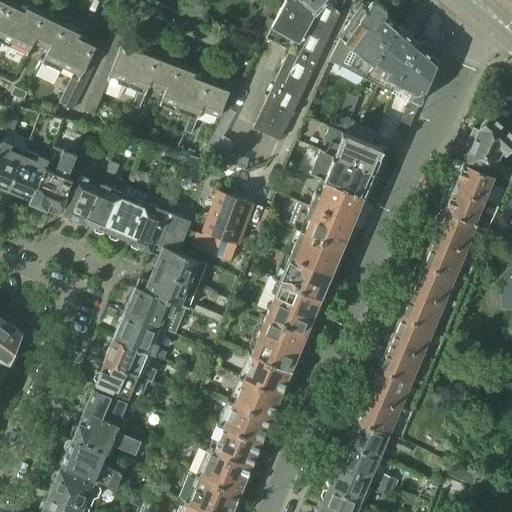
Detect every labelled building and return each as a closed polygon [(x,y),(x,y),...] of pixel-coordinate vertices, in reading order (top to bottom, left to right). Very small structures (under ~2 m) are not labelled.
[(0,0),(0,19),(9,0),(8,0),(0,0)] [(25,8),(9,0),(0,19),(0,39),(28,53),(34,39),(32,38),(45,12),(27,3),(25,8)] [(254,126),(281,139),(340,10),(328,0),(285,0),(285,2),(265,36),(289,49),(254,126)] [(263,40),(265,36),(285,2),(281,0),(268,0),(261,12),(268,16),(256,36),(263,40)] [(357,0),(340,25),(328,55),(338,59),(345,40),(372,62),(374,61),(397,24),(384,13),(385,11),(384,5),(378,0),(357,0)] [(34,39),(50,47),(52,48),(65,21),(67,17),(47,7),(45,12),(32,38),(34,39)] [(82,71),(90,54),(96,42),(80,35),(82,30),(65,21),(52,48),(50,47),(37,74),(49,81),(57,78),(61,70),(72,75),(79,78),(82,71)] [(398,25),(397,24),(374,61),(389,70),(386,76),(397,82),(417,40),(398,24),(398,25)] [(116,55),(123,36),(117,33),(110,53),(116,55)] [(116,55),(108,75),(107,79),(108,79),(103,92),(117,97),(126,86),(139,91),(133,105),(141,108),(150,84),(161,56),(157,54),(142,48),(144,43),(123,35),(123,36),(116,55)] [(96,42),(91,52),(99,55),(105,41),(98,37),(96,42)] [(417,40),(397,82),(411,90),(408,98),(420,102),(436,59),(431,56),(431,54),(430,54),(431,46),(432,45),(430,44),(430,45),(427,42),(427,41),(426,40),(419,41),(417,40)] [(150,84),(165,90),(166,90),(177,62),(179,57),(159,49),(157,54),(161,56),(150,84)] [(90,54),(84,67),(92,70),(97,58),(99,55),(91,52),(90,54)] [(110,53),(102,73),(108,75),(116,55),(110,53)] [(196,70),(177,62),(166,90),(165,90),(160,104),(190,115),(184,131),(192,133),(201,109),(199,108),(210,80),(195,74),(196,70)] [(79,78),(77,81),(84,85),(89,75),(92,70),(84,67),(82,71),(79,78)] [(102,73),(94,92),(102,95),(103,92),(108,79),(107,79),(108,75),(102,73)] [(79,78),(72,75),(67,85),(63,93),(70,96),(77,81),(79,78)] [(212,76),(210,80),(199,108),(201,109),(219,116),(232,83),(212,76)] [(81,92),(84,85),(77,81),(70,96),(77,100),(81,92)] [(15,84),(11,93),(23,99),(28,91),(15,84)] [(94,115),(102,95),(94,92),(87,112),(94,115)] [(63,93),(59,102),(73,108),(77,100),(70,96),(63,93)] [(406,134),(418,107),(411,104),(410,108),(406,107),(396,130),(406,134)] [(466,143),(470,145),(465,158),(481,164),(483,160),(495,165),(494,167),(503,171),(501,177),(510,181),(511,175),(511,164),(498,159),(501,152),(504,153),(505,152),(511,155),(511,122),(502,113),(493,114),(491,113),(478,127),(473,126),(466,143)] [(12,118),(5,116),(0,128),(7,130),(8,129),(12,118)] [(52,117),(47,134),(57,137),(62,120),(52,117)] [(8,129),(12,130),(16,120),(12,118),(8,129)] [(370,143),(376,131),(354,122),(349,134),(370,143)] [(330,140),(325,151),(373,171),(374,170),(379,168),(382,161),(379,155),(382,148),(370,143),(349,134),(330,126),(326,138),(330,140)] [(158,138),(160,130),(151,128),(149,136),(158,138)] [(3,139),(2,141),(0,145),(0,188),(3,190),(7,188),(9,189),(26,149),(28,144),(13,138),(11,143),(3,139)] [(54,169),(45,165),(32,198),(31,200),(32,200),(34,205),(40,207),(45,205),(58,211),(72,176),(67,174),(70,167),(76,169),(80,161),(84,150),(78,148),(76,153),(63,147),(54,169)] [(21,194),(32,198),(45,165),(48,158),(26,149),(9,189),(11,190),(13,194),(18,196),(21,194)] [(84,149),(84,150),(80,161),(87,164),(92,152),(84,149)] [(316,174),(322,176),(364,193),(365,192),(369,190),(372,184),(370,179),(373,171),(325,151),(321,149),(316,160),(321,162),(316,174)] [(187,165),(204,170),(208,160),(201,158),(191,155),(187,165)] [(111,160),(106,170),(115,174),(120,164),(111,160)] [(438,207),(444,209),(473,221),(487,189),(484,187),(491,172),(464,161),(456,180),(451,178),(438,207)] [(83,220),(85,221),(99,186),(101,182),(88,177),(79,173),(62,211),(72,216),(72,217),(73,221),(78,223),(83,221),(83,220)] [(364,193),(322,176),(321,179),(325,180),(320,192),(316,190),(311,202),(352,219),(362,194),(363,195),(364,193)] [(101,182),(99,186),(85,221),(94,225),(93,226),(94,230),(101,232),(104,230),(105,229),(107,230),(122,195),(108,189),(110,186),(101,182)] [(193,246),(231,260),(252,203),(219,191),(203,233),(198,231),(193,246)] [(142,245),(151,249),(155,240),(168,209),(170,203),(150,194),(146,201),(129,239),(130,240),(130,241),(131,245),(137,248),(141,246),(142,245)] [(135,200),(122,195),(107,230),(108,231),(108,232),(110,236),(115,238),(119,237),(120,236),(129,239),(146,201),(136,197),(135,200)] [(300,228),(341,245),(352,219),(311,202),(310,205),(298,200),(289,223),(296,226),(300,228)] [(155,240),(178,250),(182,241),(193,246),(198,231),(199,229),(189,225),(191,218),(168,209),(155,240)] [(438,226),(435,235),(467,249),(478,223),(473,221),(444,209),(442,212),(439,213),(437,219),(437,223),(437,224),(438,225),(438,226)] [(296,226),(286,252),(330,270),(341,245),(300,228),(296,226)] [(423,262),(456,276),(467,249),(435,235),(430,244),(429,245),(428,245),(427,247),(424,248),(422,254),(422,257),(422,259),(423,260),(423,261),(423,262)] [(141,276),(137,285),(183,305),(186,306),(189,308),(208,263),(178,250),(155,240),(151,249),(151,250),(160,254),(149,280),(141,276)] [(330,270),(286,252),(276,275),(321,293),(330,270)] [(511,260),(501,273),(501,306),(511,305),(511,260)] [(415,279),(411,289),(444,303),(455,308),(457,302),(447,298),(456,276),(423,262),(423,263),(422,263),(422,264),(420,263),(419,265),(416,266),(414,273),(414,276),(414,277),(415,278),(415,279)] [(281,278),(266,315),(306,331),(321,295),(281,278)] [(186,306),(183,305),(137,285),(131,299),(127,300),(125,305),(127,309),(126,311),(165,327),(175,331),(186,306)] [(433,329),(444,303),(411,289),(407,297),(406,299),(405,298),(405,299),(401,301),(398,307),(399,310),(399,311),(400,312),(400,314),(400,315),(433,329)] [(205,313),(207,308),(196,304),(194,309),(205,313)] [(115,337),(150,352),(163,358),(166,351),(157,347),(165,327),(126,311),(124,314),(121,316),(118,322),(119,326),(115,337)] [(22,331),(0,314),(0,356),(9,360),(14,359),(17,352),(14,348),(22,331)] [(291,367),(306,331),(266,315),(252,351),(254,351),(291,367)] [(400,315),(399,315),(398,317),(397,316),(396,317),(393,319),(391,325),(392,328),(391,330),(392,330),(392,331),(393,332),(389,341),(422,355),(433,329),(400,315)] [(115,337),(105,360),(148,378),(152,380),(157,369),(149,365),(148,363),(150,357),(149,355),(150,352),(115,337)] [(378,367),(378,368),(411,382),(422,355),(389,341),(385,350),(384,351),(383,350),(382,352),(379,354),(376,360),(377,363),(376,365),(378,365),(377,366),(378,367)] [(254,351),(243,378),(280,393),(291,367),(254,351)] [(128,396),(139,401),(148,378),(105,360),(101,370),(97,371),(94,378),(96,381),(96,382),(128,396)] [(401,407),(411,382),(378,368),(377,368),(376,369),(375,369),(374,370),(371,372),(369,378),(369,381),(369,382),(370,384),(370,385),(371,385),(367,393),(401,407)] [(271,415),(280,393),(243,378),(234,400),(271,415)] [(88,401),(85,409),(119,423),(123,425),(128,414),(131,413),(134,406),(133,403),(94,386),(93,389),(89,390),(86,397),(88,401)] [(430,390),(424,404),(435,409),(441,395),(430,390)] [(356,420),(389,434),(401,407),(367,393),(363,403),(362,403),(361,404),(360,403),(360,405),(357,407),(354,414),(355,417),(354,418),(356,419),(355,420),(356,420)] [(186,397),(183,405),(190,408),(193,400),(186,397)] [(234,400),(230,398),(220,421),(224,423),(261,439),(271,415),(234,400)] [(117,428),(119,423),(85,409),(79,423),(74,425),(72,431),(74,435),(73,437),(106,451),(107,452),(110,443),(135,454),(142,439),(117,428)] [(347,440),(346,442),(380,456),(389,434),(356,420),(352,429),(348,431),(346,436),(347,440)] [(224,423),(214,447),(251,463),(261,439),(224,423)] [(101,463),(106,451),(73,437),(72,439),(68,440),(65,448),(67,451),(61,465),(115,488),(122,472),(101,463)] [(401,438),(399,438),(395,446),(408,452),(412,443),(401,438)] [(172,459),(177,446),(167,442),(162,455),(172,459)] [(342,454),(338,464),(371,478),(380,456),(346,442),(343,444),(340,450),(342,454)] [(251,463),(214,447),(211,446),(200,473),(240,490),(251,463)] [(494,460),(485,456),(482,465),(490,469),(494,460)] [(444,472),(473,484),(477,474),(448,461),(444,472)] [(328,485),(328,486),(362,500),(371,478),(338,464),(333,474),(329,476),(327,482),(328,485)] [(53,483),(50,492),(89,509),(94,498),(99,496),(101,491),(99,486),(59,469),(59,470),(55,471),(51,479),(53,483)] [(200,473),(188,500),(216,511),(230,511),(240,490),(200,473)] [(382,473),(379,481),(391,486),(398,489),(402,481),(382,473)] [(388,495),(391,486),(379,481),(375,490),(388,495)] [(323,498),(319,508),(327,511),(356,511),(362,500),(328,486),(327,488),(324,489),(321,494),(323,498)] [(87,511),(89,509),(50,492),(46,500),(42,501),(39,508),(40,511),(87,511)] [(149,511),(153,503),(141,498),(135,511),(149,511)] [(216,511),(188,500),(183,511),(216,511)]
